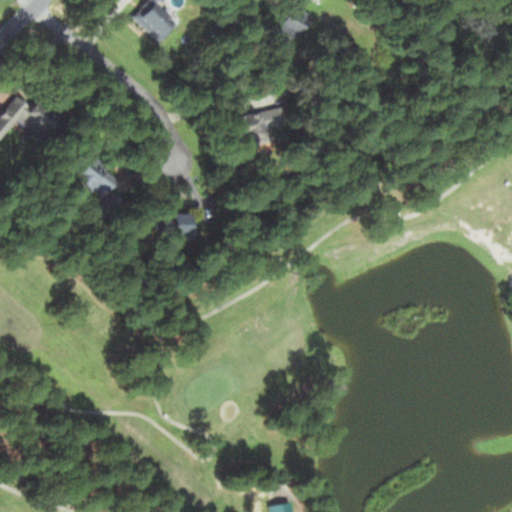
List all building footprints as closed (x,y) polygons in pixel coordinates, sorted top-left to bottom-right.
[(171,25),(145,0),(142,0),(128,15),(155,42),(171,25)] [(0,148),(30,121),(12,102),(0,113),(0,148)] [(235,147),(254,141),(245,112),(226,118),(235,147)] [(65,179),(93,196),(108,172),(71,149),(61,166),(70,171),(65,179)] [(153,235),(179,235),(179,213),(153,213),(153,235)] [(267,504),(268,511),(289,511),(288,501),(267,504)]
